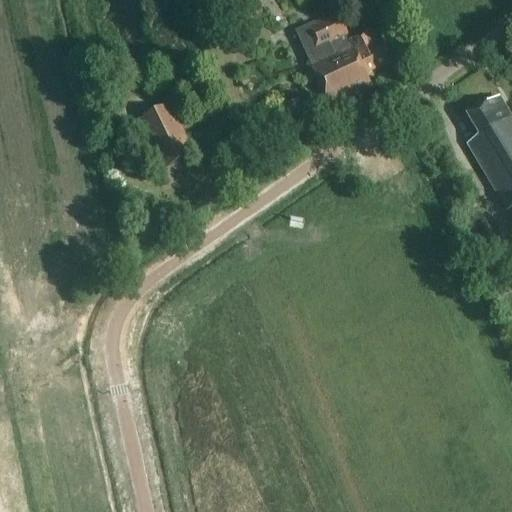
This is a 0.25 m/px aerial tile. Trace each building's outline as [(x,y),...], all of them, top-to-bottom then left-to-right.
[(295,34),(311,67),(331,111),(373,92),(366,77),(392,65),(384,46),(376,50),(369,34),(351,43),(338,14),(295,34)] [(140,117),(153,95),(138,86),(126,108),(140,117)] [(299,99),(279,109),(284,120),(304,110),(299,99)] [(507,211),(511,208),(511,126),(496,101),(488,106),(487,106),(467,117),(480,140),(467,148),(507,211)] [(138,122),(163,173),(196,157),(171,107),(138,122)] [(201,160),(190,164),(196,178),(206,174),(201,160)]
